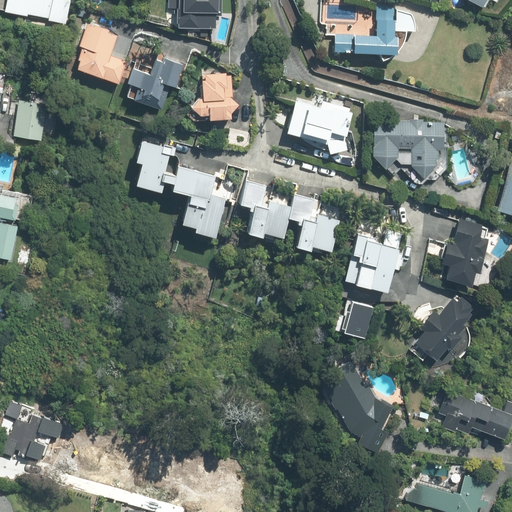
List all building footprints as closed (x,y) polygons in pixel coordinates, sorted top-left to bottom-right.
[(57,22),(63,24),(67,0),(5,0),(3,12),(24,16),(23,22),(56,29),(57,22)] [(174,29),(209,30),(219,21),(219,0),(167,0),(167,10),(174,10),(174,29)] [(459,0),(477,9),(481,0),(459,0)] [(371,37),(333,33),(330,55),(395,63),(402,13),(374,9),(371,37)] [(117,32),(85,21),(70,68),(117,83),(124,60),(109,55),(117,32)] [(169,53),(138,44),(126,82),(129,83),(124,99),(159,110),(167,85),(176,88),(183,64),(167,59),(169,53)] [(234,119),(229,74),(189,79),(194,123),(234,119)] [(13,86),(0,85),(0,99),(12,100),(13,86)] [(347,111),(292,95),(281,132),(336,148),(347,111)] [(41,102),(16,101),(14,136),(39,138),(41,102)] [(445,123),(371,121),(369,157),(381,170),(393,159),(393,149),(408,150),(407,166),(418,180),(438,163),(439,150),(444,150),(445,123)] [(170,147),(142,139),(129,186),(155,193),(158,182),(172,186),(170,192),(186,196),(176,231),(215,242),(226,202),(211,198),(217,177),(172,164),(171,169),(164,168),(170,147)] [(511,143),(511,144),(493,211),(511,216),(511,143)] [(266,185),(245,178),(234,208),(245,212),(238,232),(278,246),(287,220),(298,224),(290,247),(322,258),(336,219),(311,210),(314,199),(292,192),(287,205),(262,196),(266,185)] [(0,187),(0,217),(13,221),(19,192),(0,187)] [(486,222),(452,218),(435,279),(468,288),(486,222)] [(15,226),(0,223),(0,259),(9,261),(15,226)] [(398,235),(358,223),(340,283),(380,295),(398,235)] [(432,364),(475,312),(452,294),(410,346),(432,364)] [(371,308),(350,302),(341,331),(362,338),(371,308)] [(364,355),(321,374),(351,444),(394,425),(364,355)] [(511,406),(450,382),(435,422),(497,445),(511,406)] [(15,411),(11,423),(10,414),(0,412),(0,430),(9,431),(2,451),(38,463),(43,446),(31,442),(34,433),(57,440),(61,426),(15,411)] [(419,482),(399,498),(448,511),(475,511),(487,475),(464,468),(457,493),(419,482)]
